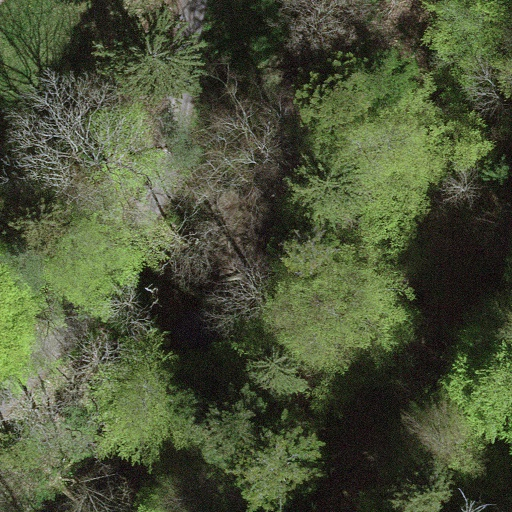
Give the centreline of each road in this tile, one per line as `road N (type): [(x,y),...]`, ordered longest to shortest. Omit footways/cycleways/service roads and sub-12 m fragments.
road 1 (track): [(334,511),(389,350),(465,0)]
road 2 (unclassified): [(0,401),(107,277),(172,153),(193,0)]
